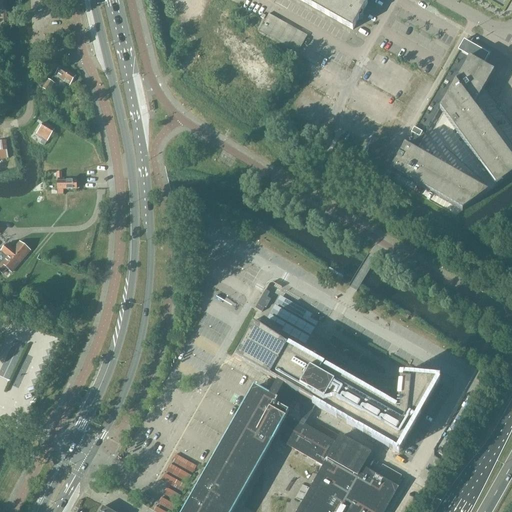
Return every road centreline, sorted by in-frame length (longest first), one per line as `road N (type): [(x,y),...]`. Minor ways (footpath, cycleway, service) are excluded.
road 1 (secondary): [(90,456),(134,365),(150,278),(147,188),(111,0)]
road 2 (secondary): [(93,0),(126,132),(135,233),(119,347),(74,446)]
